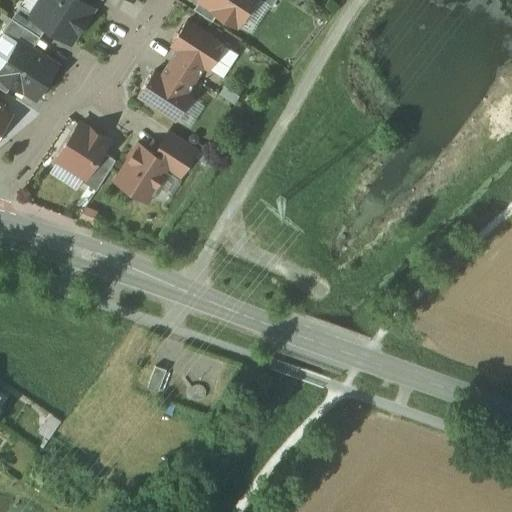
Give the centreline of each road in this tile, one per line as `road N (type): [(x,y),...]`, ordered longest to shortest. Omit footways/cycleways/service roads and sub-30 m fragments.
road 1 (secondary): [(511,417),(187,296)]
road 2 (residential): [(360,0),(203,254),(187,296)]
road 3 (residential): [(0,189),(64,99),(119,59),(161,0)]
road 4 (secondary): [(187,296),(0,233)]
